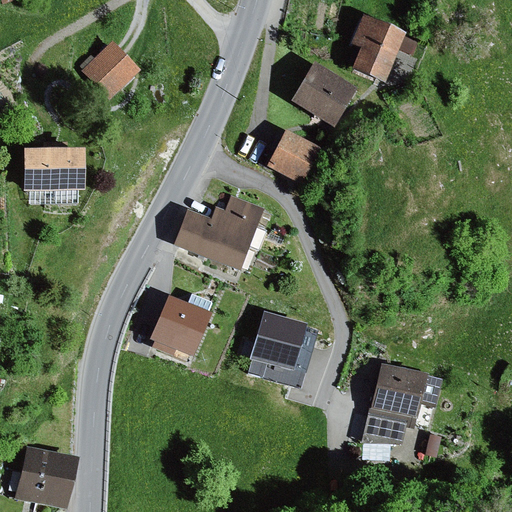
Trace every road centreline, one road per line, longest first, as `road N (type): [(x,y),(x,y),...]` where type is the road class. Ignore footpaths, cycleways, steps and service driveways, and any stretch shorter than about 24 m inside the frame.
road 1 (tertiary): [(198,150),(111,318),(98,370),(89,511)]
road 2 (residential): [(198,150),(276,192),(293,210),(343,328),(322,398)]
road 3 (tertiary): [(256,0),(198,150)]
